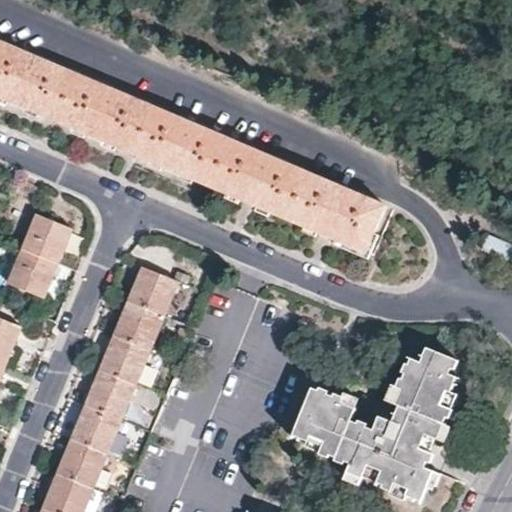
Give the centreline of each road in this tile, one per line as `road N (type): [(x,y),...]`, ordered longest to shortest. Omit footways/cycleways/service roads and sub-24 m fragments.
road 1 (residential): [(0,19),(424,206),(443,235),(462,298)]
road 2 (residential): [(127,203),(340,294),(396,309),(462,298)]
road 3 (residential): [(1,511),(127,203)]
road 4 (residential): [(0,149),(127,203)]
